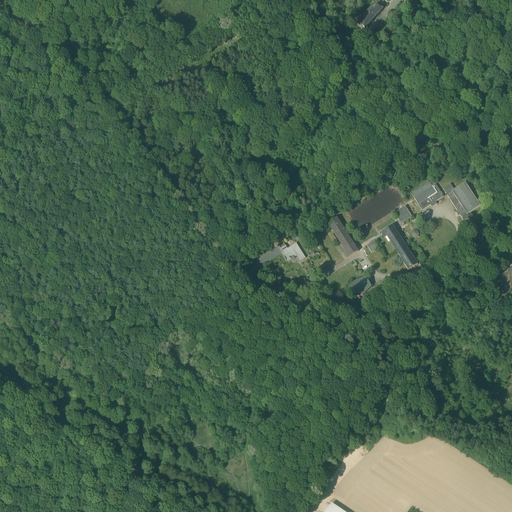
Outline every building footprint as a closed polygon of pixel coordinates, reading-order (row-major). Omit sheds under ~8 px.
[(360,24),(365,29),(383,9),(378,4),(373,9),(371,8),(363,17),(364,19),(360,24)] [(433,180),(432,180),(431,179),(429,180),(430,182),(429,182),(411,193),(422,211),(430,206),(431,207),(436,203),(436,202),(444,197),(433,180)] [(460,216),(464,222),(470,218),(468,215),(480,206),(465,183),(454,190),(451,184),(443,189),(457,211),(456,212),(459,216),(460,216)] [(401,224),(412,217),(405,207),(406,207),(405,207),(394,214),(395,214),(400,222),(401,224)] [(347,259),(359,252),(358,251),(358,252),(355,247),(356,247),(355,246),(337,219),(338,219),(337,218),(328,224),(328,225),(329,224),(346,252),(343,254),(344,254),(347,258),(347,259)] [(401,260),(408,271),(418,265),(411,254),(396,231),(394,228),(393,226),(381,233),(381,234),(382,233),(385,238),(384,238),(384,239),(387,237),(402,260),(401,260)] [(419,235),(416,230),(410,233),(414,239),(419,235)] [(367,246),(372,253),(379,248),(374,241),(367,246)] [(296,255),(300,262),(306,259),(296,244),(288,250),(283,253),(288,260),(296,255)] [(511,267),(498,270),(503,295),(511,293),(511,267)] [(349,288),(355,298),(357,297),(359,296),(363,295),(372,287),(366,277),(354,282),(349,288)] [(365,299),(362,301),(359,296),(357,297),(360,302),(363,308),(369,304),(365,299)]
